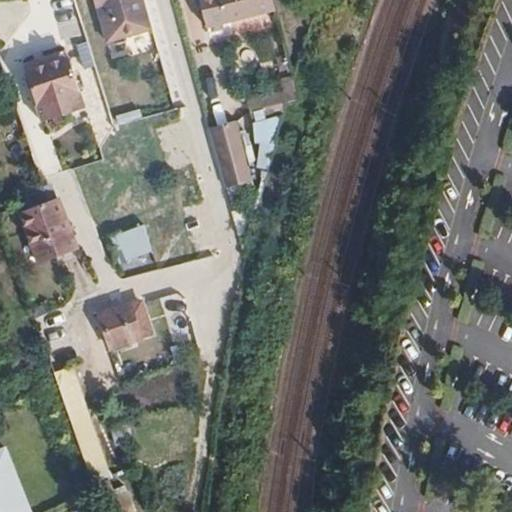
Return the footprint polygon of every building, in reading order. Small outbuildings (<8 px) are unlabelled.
[(149,25),(141,0),(91,0),(92,4),(94,3),(103,38),(149,25)] [(197,0),(204,27),(272,9),(269,0),(197,0)] [(20,61),(24,71),(65,57),(62,48),(20,61)] [(24,71),(39,121),(81,107),(65,57),(24,71)] [(234,121),(205,129),(221,187),(250,179),(234,121)] [(47,197),(40,180),(20,187),(26,206),(18,211),(37,260),(75,245),(54,194),(47,197)] [(227,212),(206,218),(214,247),(235,241),(227,212)] [(111,235),(121,262),(155,250),(146,223),(111,235)] [(139,300),(130,304),(133,312),(142,308),(139,300)] [(133,312),(130,304),(97,316),(110,351),(142,338),(133,312)] [(133,312),(142,338),(152,335),(142,308),(133,312)] [(91,480),(110,474),(76,365),(58,371),(91,480)] [(146,460),(192,453),(187,421),(141,428),(146,460)] [(0,511),(28,511),(5,449),(0,449),(0,511)]
